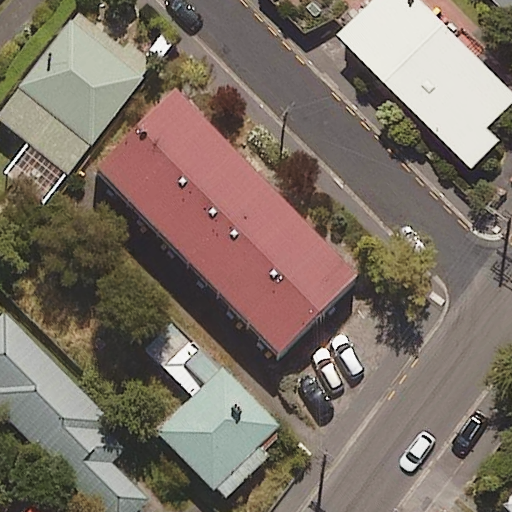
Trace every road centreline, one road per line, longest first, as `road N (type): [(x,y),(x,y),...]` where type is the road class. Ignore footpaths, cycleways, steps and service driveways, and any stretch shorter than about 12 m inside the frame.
road 1 (residential): [(204,0),(504,299)]
road 2 (tertiary): [(504,299),(348,511)]
